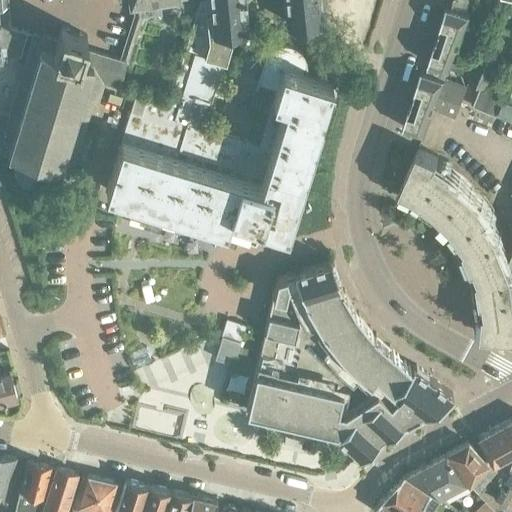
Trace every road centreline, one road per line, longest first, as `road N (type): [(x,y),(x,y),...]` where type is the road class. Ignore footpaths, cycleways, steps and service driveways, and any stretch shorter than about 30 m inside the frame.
road 1 (tertiary): [(511,379),(411,315),(365,247),(364,179),(415,0)]
road 2 (residential): [(351,503),(39,437)]
road 3 (residential): [(351,503),(376,466),(417,437),(511,392)]
road 4 (residential): [(39,437),(44,409),(0,261)]
